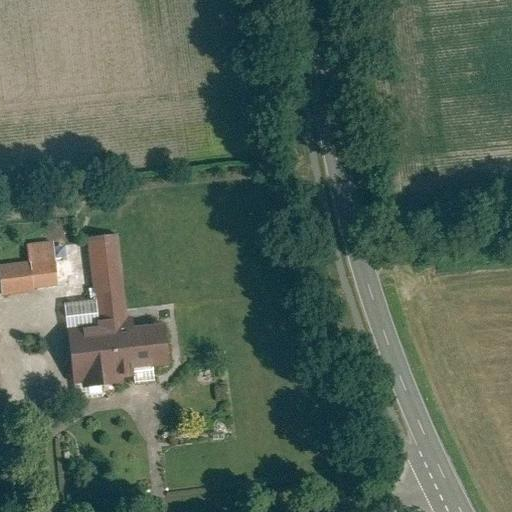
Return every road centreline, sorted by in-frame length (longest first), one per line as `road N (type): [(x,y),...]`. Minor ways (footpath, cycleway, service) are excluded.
road 1 (tertiary): [(311,0),(365,295),(445,484)]
road 2 (unclassified): [(445,484),(242,511)]
